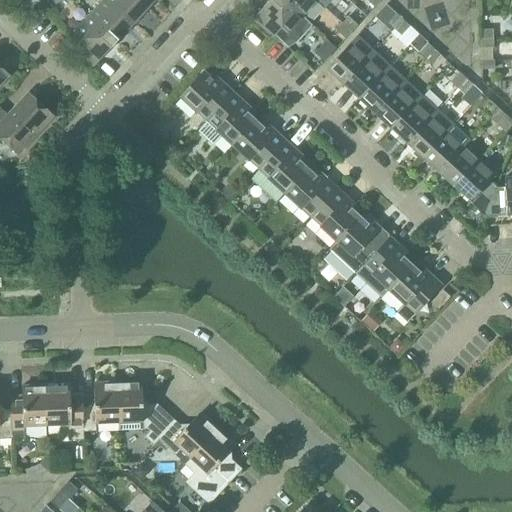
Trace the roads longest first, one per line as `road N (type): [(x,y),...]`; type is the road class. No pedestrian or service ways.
road 1 (residential): [(504,262),(466,261),(205,14)]
road 2 (tertiary): [(78,327),(189,333),(309,438)]
road 3 (residential): [(78,327),(73,157),(108,119)]
road 4 (residential): [(400,9),(511,114)]
road 5 (residential): [(108,119),(0,17)]
road 6 (residential): [(108,119),(205,14)]
